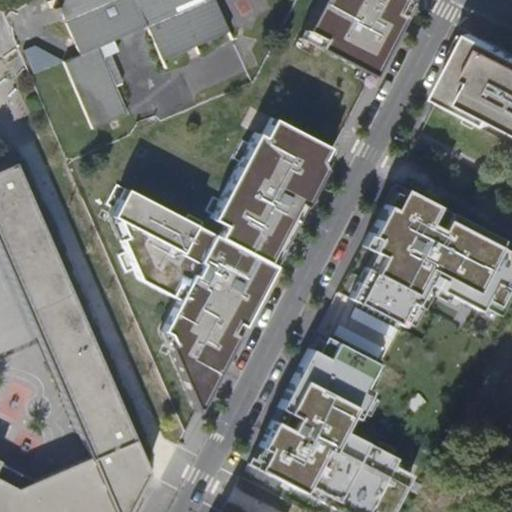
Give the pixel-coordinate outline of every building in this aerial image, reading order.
[(65,0),(84,47),(68,56),(94,121),(128,105),(118,80),(126,77),(113,48),(120,45),(116,34),(149,21),(165,55),(224,29),(211,0),(65,0)] [(409,0),(317,0),(298,37),(370,75),(409,0)] [(511,56),(470,35),(435,100),(489,126),(492,120),(511,129),(511,56)] [(193,412),(331,149),(271,117),(261,135),(255,131),(209,217),(222,224),(215,235),(123,186),(109,213),(136,278),(174,298),(158,329),(193,412)] [(0,163),(0,257),(84,454),(32,478),(14,486),(0,478),(0,511),(127,511),(138,491),(132,488),(143,468),(9,159),(0,163)] [(348,296),(402,324),(425,281),(476,308),(482,297),(495,303),(504,286),(506,287),(511,275),(511,251),(496,243),(499,237),(393,181),(360,244),(372,250),(378,253),(368,274),(361,270),(348,296)] [(372,250),(361,270),(368,274),(378,253),(372,250)] [(307,346),(246,462),(299,490),(299,489),(302,483),(320,492),(316,498),(316,499),(341,511),(366,511),(367,511),(368,511),(387,511),(408,473),(389,463),(393,456),(345,431),(339,427),(347,412),(353,416),(368,388),(361,385),(374,361),(322,334),(314,350),(307,346)] [(339,427),(345,431),(353,416),(347,412),(339,427)] [(32,478),(0,461),(0,478),(14,486),(32,478)] [(299,489),(316,498),(320,492),(302,483),(299,489)]
